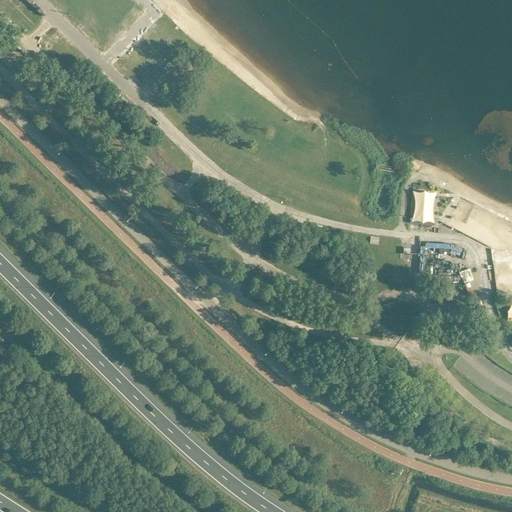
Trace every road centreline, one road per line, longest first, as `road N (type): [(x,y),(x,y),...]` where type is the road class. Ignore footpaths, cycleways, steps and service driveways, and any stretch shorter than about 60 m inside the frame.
road 1 (unclassified): [(0,96),(303,385),(376,432),(511,480)]
road 2 (motorway): [(271,511),(154,416),(0,267)]
